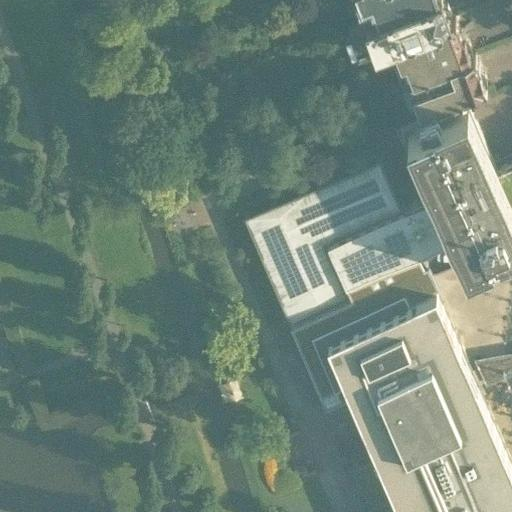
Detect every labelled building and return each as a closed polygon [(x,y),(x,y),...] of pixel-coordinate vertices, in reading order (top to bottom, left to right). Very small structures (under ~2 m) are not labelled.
[(394,38),(451,17),(451,16),(450,12),(448,8),(451,7),(448,0),(414,0),(381,14),(370,18),(370,17),(348,25),(349,26),(320,37),(330,63),(359,52),(359,53),(388,42),(395,39),(394,38)] [(363,0),(370,17),(370,18),(381,14),(414,0),(363,0)] [(394,38),(395,39),(398,48),(391,50),(402,78),(411,75),(472,52),(471,51),(471,49),(471,47),(471,45),(471,43),(470,42),(470,40),(469,38),(468,37),(467,35),(466,34),(465,34),(464,32),(463,33),(461,25),(460,26),(455,15),(455,14),(451,16),(451,17),(394,38)] [(395,39),(388,42),(391,50),(398,48),(395,39)] [(472,52),(411,75),(414,85),(402,90),(410,109),(487,80),(486,78),(487,76),(487,74),(487,72),(486,70),(486,68),(485,66),(483,64),(482,63),(480,62),(475,49),(471,51),(472,52)] [(467,97),(404,125),(434,193),(403,206),(380,153),(244,211),(291,320),(325,400),(353,388),(380,451),(352,462),(373,511),(511,511),(511,458),(440,292),(422,249),(453,235),(465,262),(477,256),(480,263),(511,249),(511,159),(498,165),(470,102),(467,97)]
